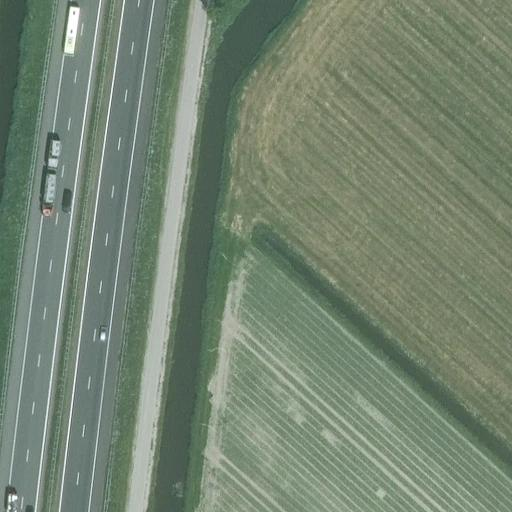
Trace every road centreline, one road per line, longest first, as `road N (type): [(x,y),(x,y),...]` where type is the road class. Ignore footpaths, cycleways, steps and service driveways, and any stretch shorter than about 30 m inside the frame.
road 1 (motorway): [(73,511),(139,0)]
road 2 (unclassified): [(135,511),(200,0)]
road 3 (motorway): [(86,0),(23,511)]
